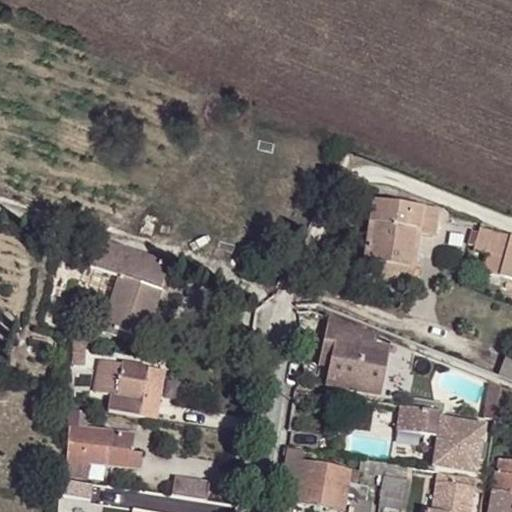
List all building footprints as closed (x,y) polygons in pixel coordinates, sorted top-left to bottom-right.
[(434,238),(437,211),(373,202),(364,262),(383,265),(380,280),(412,284),(418,236),(434,238)] [(511,238),(479,230),(478,234),(471,232),(467,247),(474,249),(473,253),(485,256),(481,272),(511,280),(511,238)] [(145,338),(169,264),(99,241),(90,267),(120,277),(102,332),(116,336),(118,329),(145,338)] [(380,398),(389,348),(374,345),(375,338),(328,319),(320,354),(331,357),(328,370),(325,387),(380,398)] [(196,349),(199,329),(185,327),(181,347),(196,349)] [(86,341),(87,335),(80,333),(80,330),(73,328),(72,338),(86,341)] [(217,352),(220,332),(199,329),(196,349),(217,352)] [(237,356),(240,336),(220,332),(217,352),(237,356)] [(84,367),(85,342),(74,341),(73,367),(84,367)] [(328,370),(331,357),(320,354),(317,368),(328,370)] [(511,382),(511,358),(510,357),(501,378),(511,382)] [(156,421),(164,372),(101,362),(96,394),(112,396),(109,413),(156,421)] [(494,422),(500,388),(489,383),(483,420),(494,422)] [(511,392),(504,389),(500,416),(511,417),(511,392)] [(475,427),(441,421),(442,414),(400,408),(396,433),(437,439),(433,468),(475,475),(484,429),(475,427)] [(130,454),(132,434),(86,429),(88,413),(70,411),(68,430),(69,430),(68,461),(89,464),(138,469),(139,455),(130,454)] [(475,427),(477,419),(442,414),(441,421),(475,427)] [(365,503),(367,488),(347,486),(349,471),(302,463),(304,452),(285,449),(277,501),(343,511),(344,506),(349,507),(348,511),(370,511),(371,504),(365,503)] [(511,511),(511,461),(509,461),(509,462),(497,460),(487,511),(511,511)] [(87,479),(89,464),(68,461),(66,477),(87,479)] [(383,476),(385,465),(360,461),(358,473),(383,476)] [(175,465),(172,484),(208,488),(211,471),(175,465)] [(398,511),(405,511),(411,484),(405,483),(408,468),(385,465),(383,476),(378,508),(398,511)] [(469,511),(474,485),(475,480),(438,475),(432,511),(469,511)] [(101,511),(103,503),(92,501),(92,502),(79,500),(81,487),(66,485),(62,511),(101,511)]
